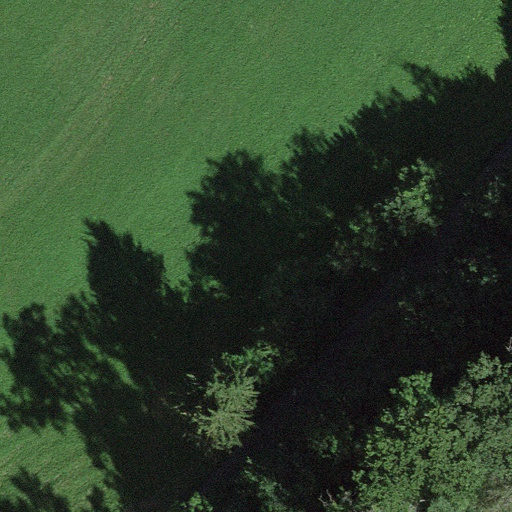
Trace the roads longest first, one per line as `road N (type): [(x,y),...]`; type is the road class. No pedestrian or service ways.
road 1 (unclassified): [(511,170),(197,511)]
road 2 (track): [(511,455),(433,475),(350,511)]
